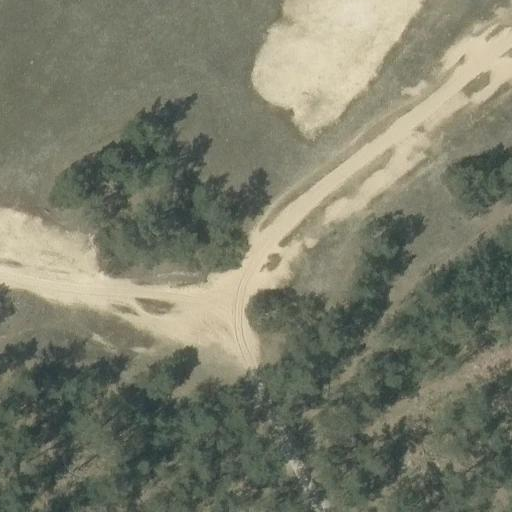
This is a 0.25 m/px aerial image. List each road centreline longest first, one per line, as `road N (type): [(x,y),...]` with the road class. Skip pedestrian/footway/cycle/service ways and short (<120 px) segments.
road 1 (unknown): [(0,279),(174,300),(225,289),(319,186),(511,37)]
road 2 (unknown): [(320,511),(215,291)]
